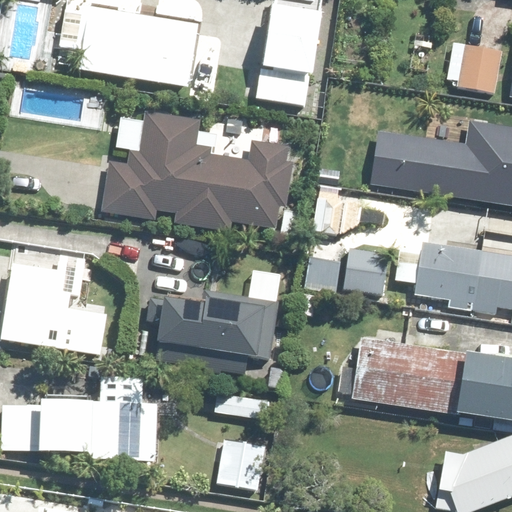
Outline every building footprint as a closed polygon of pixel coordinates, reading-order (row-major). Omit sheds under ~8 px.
[(73,46),(81,47),(78,67),(185,84),(195,22),(87,4),(84,21),(77,20),(73,46)] [(430,41),(411,39),(408,71),(427,72),(430,41)] [(461,43),(454,85),(493,91),(500,49),(461,43)] [(259,67),(254,97),(304,104),(311,54),(274,49),(271,69),(259,67)] [(363,123),(361,137),(401,143),(408,93),(368,87),(368,90),(333,85),(328,118),(363,123)] [(177,119),(145,114),(144,124),(120,120),(114,163),(108,163),(100,215),(154,223),(156,214),(173,216),(171,225),(229,233),(231,225),(276,231),(279,209),(284,210),(291,164),(284,163),(287,148),(251,143),(248,161),(209,155),(210,149),(195,146),(199,122),(177,119)] [(511,124),(468,118),(464,143),(415,135),(407,189),(511,204),(511,124)] [(372,191),(323,184),(320,210),(342,213),(343,206),(370,210),(372,191)] [(301,214),(282,212),(278,239),(297,241),(301,214)] [(504,308),(503,320),(511,321),(511,253),(420,240),(419,248),(398,245),(393,279),(414,282),(413,294),(448,299),(446,307),(489,313),(490,305),(504,308)] [(387,254),(346,250),(342,293),(382,297),(387,254)] [(9,261),(0,313),(0,335),(98,353),(105,312),(65,306),(67,292),(77,294),(83,257),(58,253),(55,268),(9,261)] [(148,296),(144,320),(160,322),(154,360),(204,368),(202,373),(242,380),(246,353),(267,357),(276,300),(202,288),(200,304),(148,296)] [(299,294),(297,313),(312,315),(314,296),(299,294)] [(340,365),(336,390),(351,393),(350,397),(457,413),(458,410),(511,417),(511,354),(462,348),(462,351),(359,337),(354,367),(340,365)] [(215,392),(212,413),(266,417),(268,397),(215,392)] [(82,448),(82,457),(154,459),(155,401),(90,399),(90,396),(38,394),(37,404),(0,402),(0,448),(35,449),(35,446),(82,448)] [(443,449),(437,486),(446,488),(455,511),(465,511),(511,493),(511,433),(511,432),(461,452),(443,449)] [(222,437),(215,483),(258,489),(264,443),(222,437)]
